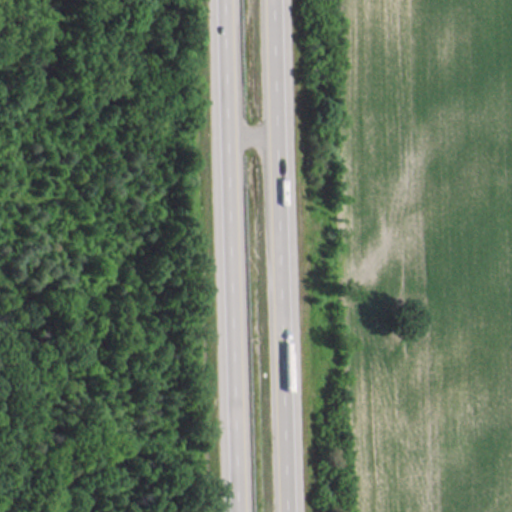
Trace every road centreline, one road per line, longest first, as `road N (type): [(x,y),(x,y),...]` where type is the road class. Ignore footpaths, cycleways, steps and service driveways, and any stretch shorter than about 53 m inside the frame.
road 1 (motorway): [(236,0),(249,511)]
road 2 (motorway): [(300,511),(288,0)]
